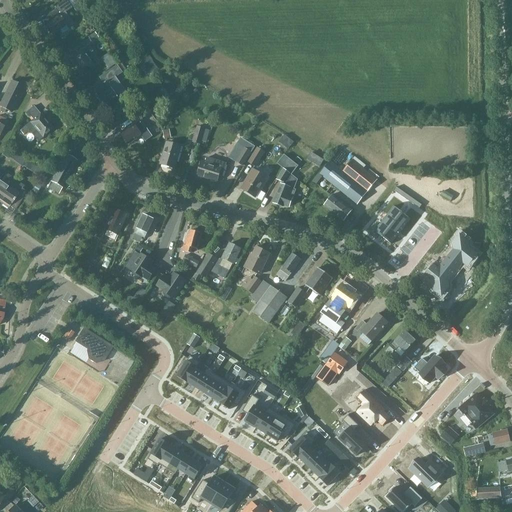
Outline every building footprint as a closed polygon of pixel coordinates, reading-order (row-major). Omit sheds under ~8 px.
[(76,4),(73,0),(64,0),(53,8),(55,10),(42,18),(46,25),(45,26),(50,34),(51,33),(52,33),(58,29),(61,33),(68,29),(63,21),(68,18),(64,13),(71,8),(71,7),(76,4)] [(92,43),(98,38),(94,33),(88,37),(92,43)] [(69,58),(83,78),(97,68),(89,56),(94,52),(90,45),(84,49),(84,48),(69,58)] [(109,69),(116,64),(109,54),(102,58),(109,69)] [(159,69),(150,56),(143,61),(152,74),(159,69)] [(120,88),(116,82),(118,81),(115,77),(121,73),(125,70),(121,63),(99,79),(103,84),(94,90),(98,95),(96,96),(103,107),(116,98),(112,93),(120,88)] [(0,102),(0,106),(1,107),(0,107),(0,110),(4,113),(6,109),(11,112),(23,87),(11,81),(0,102)] [(40,113),(40,114),(34,106),(27,112),(25,114),(28,118),(30,116),(33,120),(29,122),(20,131),(23,134),(28,130),(38,142),(42,138),(53,129),(40,113)] [(134,123),(146,114),(141,107),(129,115),(134,123)] [(146,141),(152,137),(147,129),(144,131),(138,123),(121,135),(128,145),(142,135),(146,141)] [(205,128),(196,126),(192,142),(200,144),(205,128)] [(171,138),(169,130),(162,131),(164,139),(171,138)] [(181,147),(173,145),(167,143),(160,164),(174,169),(181,147)] [(251,152),(244,147),(235,162),(243,166),(251,152)] [(265,152),(257,147),(247,162),(255,167),(265,152)] [(76,161),(64,155),(47,187),(59,193),(76,161)] [(277,164),(283,169),(288,173),(290,174),(297,166),(284,156),(277,164)] [(221,177),(226,164),(207,158),(205,163),(201,162),(197,175),(217,182),(218,177),(221,177)] [(374,178),(352,160),(342,172),(329,161),(319,174),(313,182),(317,185),(323,177),(335,188),(357,205),(367,192),(377,180),(376,179),(378,177),(376,175),(374,178)] [(289,207),(295,190),(290,188),(294,177),(288,173),(283,169),(277,180),(283,183),(282,185),(281,184),(273,203),(282,207),(283,205),(289,207)] [(255,198),(267,180),(252,171),(241,190),(255,198)] [(0,197),(8,186),(13,179),(4,172),(2,175),(0,173),(0,197)] [(13,179),(8,186),(0,197),(0,202),(8,208),(9,206),(14,209),(26,192),(22,189),(24,186),(13,179)] [(344,221),(352,210),(332,195),(324,206),(344,221)] [(393,206),(387,215),(395,221),(402,213),(393,206)] [(118,237),(126,216),(113,211),(107,226),(101,223),(96,234),(103,237),(105,232),(118,237)] [(402,213),(395,221),(404,228),(410,219),(402,213)] [(387,215),(381,223),(389,229),(395,221),(387,215)] [(143,238),(152,220),(142,216),(134,234),(143,238)] [(395,221),(389,229),(397,236),(404,228),(395,221)] [(381,223),(374,231),(382,238),(389,229),(381,223)] [(389,229),(382,238),(391,244),(397,236),(389,229)] [(197,250),(201,235),(189,231),(187,240),(185,240),(182,252),(190,254),(192,248),(197,250)] [(453,251),(445,262),(457,271),(462,264),(468,268),(477,256),(468,249),(467,243),(459,236),(452,244),(453,251)] [(225,279),(229,270),(229,271),(232,264),(233,265),(241,250),(229,244),(222,259),(217,260),(208,254),(194,278),(199,282),(202,277),(205,279),(210,272),(225,279)] [(259,276),(269,255),(256,248),(251,259),(249,258),(244,268),(259,276)] [(134,252),(124,268),(129,271),(129,272),(131,275),(132,277),(135,279),(137,279),(139,279),(141,280),(142,279),(147,282),(154,271),(149,268),(152,263),(140,255),(139,256),(134,252)] [(285,282),(301,261),(292,255),(276,276),(285,282)] [(196,269),(199,263),(185,256),(182,262),(196,269)] [(111,259),(106,257),(101,267),(107,269),(111,259)] [(434,264),(425,277),(433,283),(434,290),(443,297),(450,288),(449,281),(457,271),(445,262),(439,269),(434,264)] [(120,272),(113,268),(109,273),(117,278),(120,272)] [(318,268),(305,286),(306,286),(302,291),(298,288),(288,302),(296,308),(310,289),(320,296),(332,278),(318,268)] [(194,273),(189,269),(184,277),(189,280),(194,273)] [(173,301),(185,282),(173,275),(169,281),(163,277),(156,288),(161,292),(161,293),(163,294),(163,296),(164,298),(167,300),(169,300),(173,301)] [(253,294),(261,283),(260,282),(254,278),(246,290),(252,294),(253,294)] [(262,280),(260,282),(261,283),(253,294),(252,294),(249,298),(258,305),(252,313),(267,324),(286,299),(262,280)] [(323,315),(319,322),(329,329),(336,334),(337,334),(344,324),(339,320),(346,311),(348,308),(349,308),(357,297),(349,291),(349,292),(340,285),(320,313),(323,315)] [(218,302),(195,287),(181,308),(191,314),(190,316),(204,325),(215,308),(214,308),(218,302)] [(128,295),(124,300),(135,308),(139,302),(128,295)] [(362,321),(355,330),(361,336),(363,334),(368,339),(371,341),(387,323),(377,314),(367,325),(362,321)] [(300,323),(291,335),(293,336),(291,339),(294,342),(305,327),(300,323)] [(74,333),(67,328),(62,337),(68,342),(74,333)] [(83,329),(76,341),(88,349),(87,351),(89,358),(95,362),(102,360),(111,347),(83,329)] [(393,340),(389,346),(394,351),(393,352),(400,359),(406,353),(405,352),(415,340),(405,331),(395,342),(393,340)] [(200,338),(194,334),(187,345),(193,349),(200,338)] [(345,337),(338,347),(343,351),(351,342),(345,337)] [(327,349),(319,359),(326,364),(333,353),(327,349)] [(334,354),(317,378),(328,386),(337,373),(339,374),(347,363),(334,354)] [(180,372),(177,377),(187,383),(196,370),(200,363),(189,356),(184,365),(181,364),(177,370),(180,372)] [(422,359),(413,368),(419,373),(430,383),(435,377),(438,379),(447,369),(444,367),(445,366),(434,356),(428,364),(422,359)] [(403,372),(410,364),(412,362),(406,357),(397,366),(403,372)] [(396,368),(383,383),(389,388),(402,373),(396,368)] [(203,374),(195,387),(203,393),(215,375),(206,369),(203,374)] [(196,370),(187,383),(195,387),(203,374),(196,370)] [(243,379),(246,374),(241,371),(237,376),(243,379)] [(215,375),(203,393),(211,398),(223,380),(215,375)] [(223,380),(211,398),(219,403),(230,385),(223,380)] [(219,403),(229,410),(233,404),(238,407),(247,392),(231,383),(230,385),(219,403)] [(371,425),(376,420),(382,426),(390,418),(379,407),(380,406),(364,390),(357,398),(364,404),(362,406),(363,407),(358,412),(371,425)] [(476,394),(459,409),(464,416),(467,413),(473,420),(470,423),(475,429),(480,426),(493,414),(488,407),(489,406),(484,400),(482,401),(480,398),(476,394)] [(252,395),(242,411),(248,415),(245,421),(256,428),(268,408),(265,413),(255,406),(259,400),(252,395)] [(268,408),(256,428),(266,435),(278,414),(268,408)] [(278,414),(266,435),(277,442),(281,436),(286,439),(295,425),(278,414)] [(350,429),(339,439),(357,456),(368,445),(354,431),(359,427),(348,416),(342,421),(350,429)] [(319,427),(316,430),(325,439),(328,436),(319,427)] [(492,447),(510,442),(506,430),(489,435),(492,447)] [(306,432),(290,450),(298,458),(315,441),(306,432)] [(446,432),(441,438),(451,446),(455,441),(446,432)] [(160,439),(147,459),(157,466),(170,445),(160,439)] [(315,441),(298,458),(299,458),(305,465),(316,453),(310,447),(315,441)] [(483,444),(480,444),(463,448),(466,457),(485,453),(483,444)] [(170,445),(157,466),(158,466),(159,464),(166,469),(178,451),(170,446),(170,445)] [(178,451),(166,469),(174,474),(186,456),(178,451)] [(316,453),(305,465),(312,471),(323,460),(316,453)] [(186,456),(174,474),(175,475),(178,470),(186,474),(194,461),(186,456)] [(440,475),(428,463),(425,465),(419,459),(409,469),(428,488),(440,475)] [(508,472),(511,470),(511,459),(497,464),(499,471),(507,469),(508,472)] [(323,460),(312,471),(318,477),(318,478),(319,478),(331,465),(329,466),(323,460)] [(194,461),(186,474),(194,480),(203,466),(194,461)] [(349,461),(345,465),(349,469),(354,465),(349,461)] [(331,465),(319,478),(327,486),(340,473),(331,465)] [(203,480),(191,499),(199,503),(202,498),(211,504),(224,484),(214,477),(209,484),(203,480)] [(151,481),(149,485),(160,491),(162,488),(151,481)] [(224,484),(211,504),(221,510),(219,511),(229,511),(236,502),(230,497),(234,490),(224,484)] [(389,492),(385,496),(394,505),(392,506),(398,511),(399,510),(401,511),(410,503),(413,505),(421,497),(409,486),(402,493),(394,486),(393,487),(392,486),(388,491),(389,492)] [(501,504),(500,487),(476,489),(477,499),(493,499),(493,505),(501,504)] [(0,494),(0,511),(6,511),(13,505),(4,497),(0,494)] [(252,502),(241,511),(268,511),(261,504),(258,507),(252,502)] [(42,507),(39,503),(34,508),(38,511),(42,507)]
